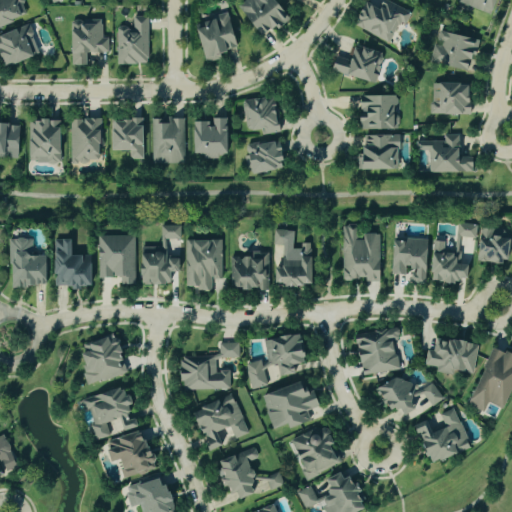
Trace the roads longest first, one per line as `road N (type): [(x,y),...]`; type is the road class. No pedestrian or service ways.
road 1 (residential): [(36,332),(118,312),(233,320),(500,307)]
road 2 (residential): [(0,89),(237,85),(294,55),(339,0)]
road 3 (residential): [(202,511),(155,378),(160,314)]
road 4 (residential): [(381,453),(343,390),(328,312)]
road 5 (residential): [(29,319),(0,315),(3,364),(22,363),(37,348),(29,319)]
